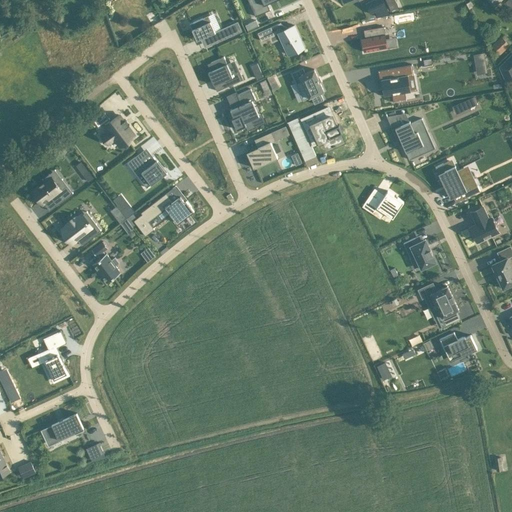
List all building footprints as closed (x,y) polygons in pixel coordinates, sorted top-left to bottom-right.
[(269,8),(265,1),(267,0),(268,0),(269,0),(255,0),(257,3),(251,6),(255,15),(270,9),(270,8),(269,8)] [(373,4),(368,6),(371,13),(386,6),(383,0),(373,0),(372,1),(373,4)] [(415,11),(394,15),(395,24),(416,20),(415,11)] [(212,33),(216,42),(242,30),(238,21),(215,31),(208,15),(190,23),(197,40),(212,33)] [(31,20),(21,26),(24,31),(34,25),(31,20)] [(248,30),(259,25),(256,20),(246,24),(248,30)] [(261,40),(270,36),(279,32),(288,54),(297,50),(304,46),(304,47),(305,47),(295,24),(283,30),(280,23),(281,23),(281,22),(258,32),(261,40)] [(366,51),(388,47),(384,25),(364,29),(365,37),(362,37),(363,45),(363,46),(364,51),(365,51),(366,51)] [(510,44),(501,36),(492,46),(501,54),(510,44)] [(433,68),(472,63),(470,51),(431,56),(433,68)] [(473,54),(475,62),(485,60),(484,52),(473,54)] [(511,78),(511,53),(499,67),(503,74),(506,82),(511,78)] [(208,63),(211,70),(209,71),(217,90),(243,79),(239,68),(231,71),(224,56),(208,63)] [(381,78),(383,87),(381,87),(381,88),(383,87),(384,94),(384,95),(392,94),(394,101),(393,101),(393,102),(406,99),(405,99),(404,91),(410,90),(410,89),(410,90),(407,75),(413,74),(414,74),(412,63),(411,63),(411,64),(387,68),(387,69),(388,69),(389,77),(381,78)] [(315,104),(324,100),(321,92),(324,91),(315,69),(305,73),(303,67),(292,72),(297,83),(302,80),(310,97),(311,96),(315,104)] [(270,82),(276,79),(273,74),(267,77),(270,82)] [(268,86),(265,79),(260,82),(263,88),(268,86)] [(256,99),(251,88),(237,94),(242,104),(231,109),(234,117),(232,117),(237,129),(247,125),(245,121),(259,115),(253,100),(256,99)] [(474,96),(463,101),(466,108),(475,104),(476,104),(477,103),(474,96)] [(336,124),(328,106),(303,117),(308,128),(313,126),(320,141),(324,139),(327,146),(334,144),(336,143),(344,139),(341,131),(342,131),(339,123),(336,124)] [(115,138),(121,146),(135,135),(128,125),(130,124),(126,119),(124,120),(119,114),(111,120),(105,111),(93,120),(99,127),(104,123),(109,130),(102,135),(108,144),(115,138)] [(411,122),(406,111),(388,114),(387,112),(386,113),(399,140),(401,139),(410,159),(427,151),(422,141),(429,138),(420,119),(424,118),(423,117),(411,122)] [(282,137),(289,134),(286,125),(278,128),(282,137)] [(271,131),(255,139),(258,146),(247,151),(254,167),(278,156),(271,142),(275,140),(271,131)] [(147,187),(166,172),(154,156),(145,162),(138,153),(128,162),(147,187)] [(94,177),(81,160),(76,164),(88,181),(94,177)] [(446,178),(445,178),(450,188),(450,187),(454,194),(456,193),(461,203),(460,203),(460,204),(484,192),(479,181),(476,182),(471,173),(463,177),(459,168),(453,170),(450,164),(440,169),(441,169),(446,178)] [(39,186),(33,190),(43,204),(46,201),(48,200),(49,200),(49,199),(52,197),(57,203),(56,204),(57,205),(73,192),(73,191),(72,192),(66,185),(59,191),(49,178),(44,181),(38,185),(39,186)] [(378,205),(393,216),(404,201),(388,190),(378,205)] [(166,193),(141,212),(145,217),(137,223),(145,235),(154,228),(148,220),(166,207),(178,222),(194,210),(187,200),(185,201),(181,195),(173,201),(166,193)] [(377,202),(369,196),(363,205),(371,210),(377,202)] [(135,211),(129,203),(121,210),(127,217),(135,211)] [(121,222),(127,217),(117,205),(111,210),(121,222)] [(470,227),(478,242),(499,232),(492,217),(489,218),(483,206),(471,211),(475,220),(476,220),(478,223),(470,227)] [(67,225),(69,227),(63,231),(73,243),(78,240),(82,246),(102,231),(88,212),(77,220),(75,218),(67,225)] [(130,230),(125,223),(119,227),(121,230),(123,229),(126,233),(130,230)] [(416,255),(422,267),(426,265),(427,266),(436,261),(432,253),(433,253),(430,248),(430,249),(425,239),(418,242),(415,237),(404,242),(411,257),(416,255)] [(97,255),(98,254),(100,257),(93,263),(107,282),(121,271),(116,265),(119,262),(115,257),(112,259),(106,252),(106,253),(104,250),(108,247),(103,240),(92,249),(97,255)] [(511,254),(511,249),(510,246),(498,252),(501,259),(492,263),(499,278),(497,279),(501,287),(503,287),(511,283),(511,266),(507,257),(511,254)] [(437,290),(433,282),(418,289),(422,297),(427,295),(431,304),(436,302),(442,316),(459,308),(448,285),(437,290)] [(54,378),(68,372),(56,346),(67,341),(61,329),(45,337),(49,348),(40,352),(44,361),(46,360),(54,378)] [(440,338),(447,353),(452,351),(456,358),(477,348),(471,334),(466,337),(465,335),(463,336),(458,338),(454,331),(440,338)] [(429,340),(424,342),(427,350),(433,347),(429,340)] [(10,374),(0,378),(11,401),(21,396),(10,374)] [(41,429),(45,427),(52,441),(59,438),(62,437),(63,439),(85,429),(77,412),(64,418),(64,417),(58,419),(58,421),(41,429)] [(105,453),(100,442),(92,445),(87,448),(92,459),(105,453)] [(0,474),(9,471),(0,450),(0,474)] [(501,457),(495,458),(490,458),(492,470),(503,469),(501,457)] [(21,478),(35,472),(30,460),(17,466),(21,478)]
